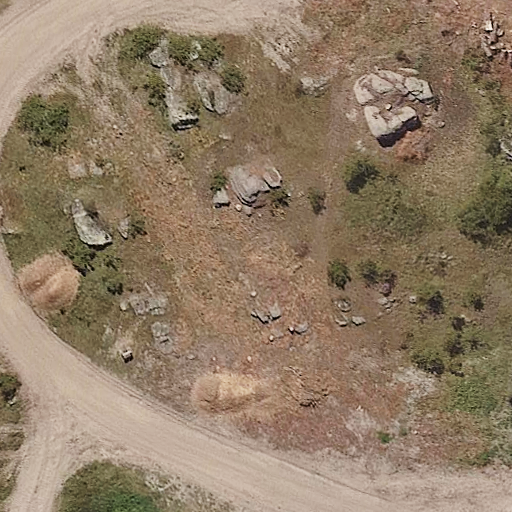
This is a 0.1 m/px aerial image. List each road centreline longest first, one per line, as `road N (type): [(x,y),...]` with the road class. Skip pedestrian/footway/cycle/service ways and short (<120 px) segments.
road 1 (track): [(344,511),(94,397),(8,318),(0,279)]
road 2 (track): [(25,511),(48,449),(59,364)]
road 3 (track): [(0,82),(40,29),(101,0)]
